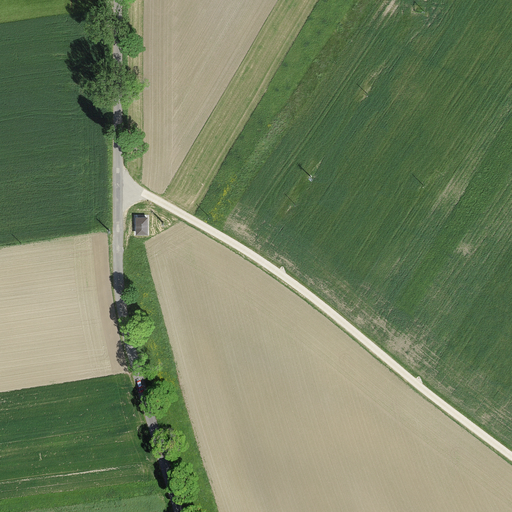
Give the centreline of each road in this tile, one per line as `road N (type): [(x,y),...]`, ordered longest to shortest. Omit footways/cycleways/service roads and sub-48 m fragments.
road 1 (unclassified): [(178,511),(119,291),(118,0)]
road 2 (track): [(511,462),(269,264),(143,193),(117,189)]
